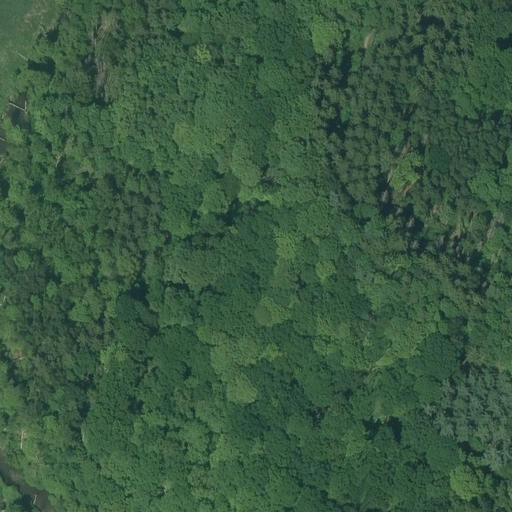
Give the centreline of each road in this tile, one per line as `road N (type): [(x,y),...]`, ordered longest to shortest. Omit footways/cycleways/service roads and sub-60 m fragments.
road 1 (track): [(511,486),(410,431),(277,424),(248,373),(230,314),(214,191)]
road 2 (track): [(214,191),(247,116),(282,74),(277,30)]
